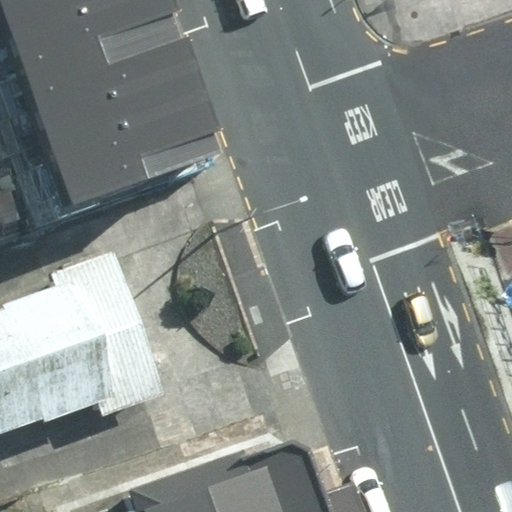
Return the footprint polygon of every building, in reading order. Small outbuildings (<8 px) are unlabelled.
[(0,0),(0,70),(135,25),(126,0),(0,0)] [(126,0),(135,25),(180,156),(222,142),(172,0),(126,0)] [(180,156),(135,25),(0,70),(0,202),(4,215),(180,156)] [(0,443),(78,414),(83,429),(151,403),(97,260),(34,283),(39,295),(0,309),(0,443)] [(301,511),(299,504),(283,459),(266,453),(112,505),(113,511),(301,511)] [(345,511),(337,489),(299,504),(301,511),(345,511)]
